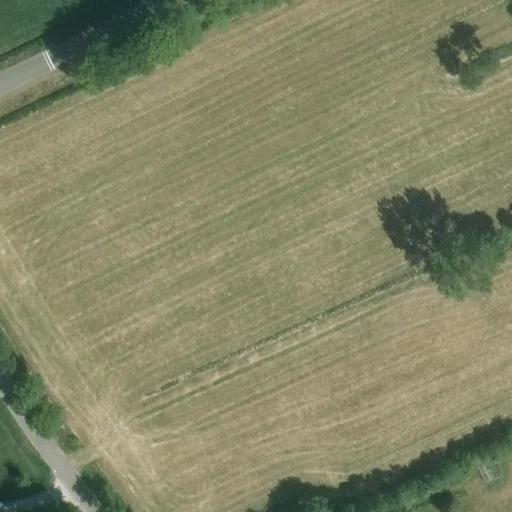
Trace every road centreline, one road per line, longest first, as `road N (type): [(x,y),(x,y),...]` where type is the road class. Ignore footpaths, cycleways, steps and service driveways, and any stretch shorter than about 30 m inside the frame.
road 1 (unclassified): [(0,84),(175,0)]
road 2 (unclassified): [(95,511),(0,378)]
